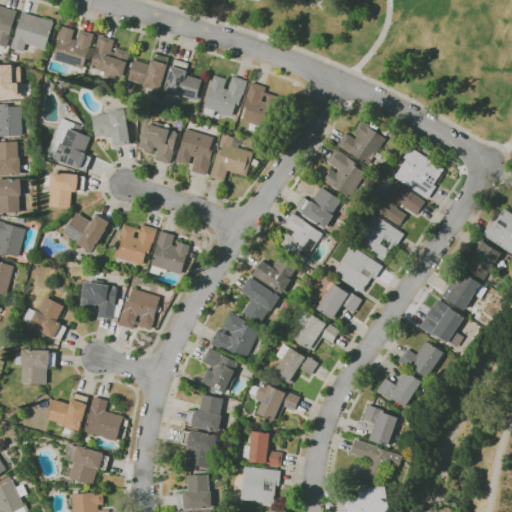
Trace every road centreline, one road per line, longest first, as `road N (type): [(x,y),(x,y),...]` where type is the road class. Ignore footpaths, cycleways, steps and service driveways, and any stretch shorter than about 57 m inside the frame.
road 1 (residential): [(344,81),(238,227),(179,325),(157,373),(147,429),(146,511)]
road 2 (residential): [(487,164),(344,81),(96,0)]
road 3 (residential): [(487,164),(348,389),(322,447),(319,511)]
